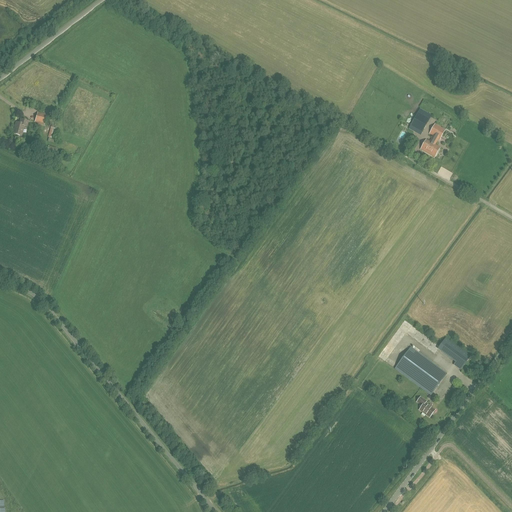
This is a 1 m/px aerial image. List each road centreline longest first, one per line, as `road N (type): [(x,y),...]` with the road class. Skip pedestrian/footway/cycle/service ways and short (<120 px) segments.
road 1 (unclassified): [(216,511),(46,307),(0,277)]
road 2 (unclassified): [(383,511),(511,339)]
road 3 (track): [(511,217),(329,110)]
road 4 (unclassified): [(0,80),(104,0)]
